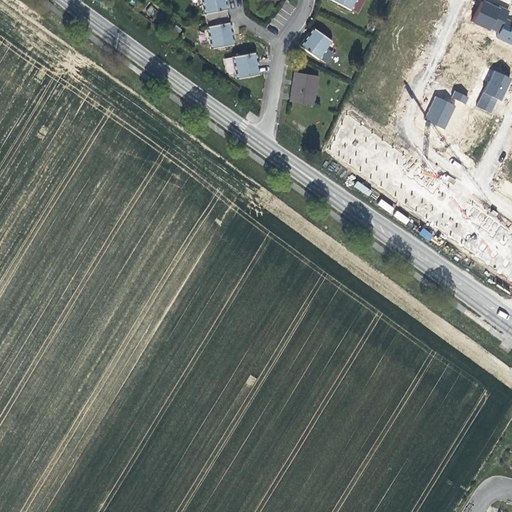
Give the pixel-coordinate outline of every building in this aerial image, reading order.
[(228,22),(226,9),(223,0),(200,0),(211,49),(233,44),(228,22)] [(331,0),(350,9),(354,0),(331,0)] [(498,33),(504,20),(507,13),(497,8),(496,10),(491,8),(481,3),(472,23),(488,31),(489,29),(498,33)] [(511,24),(504,20),(498,33),(495,38),(511,46),(511,21),(511,22),(511,24)] [(329,40),(323,36),(312,28),(299,46),(318,59),(330,42),(329,40)] [(326,32),(323,36),(329,40),(332,36),(326,32)] [(236,79),(258,74),(254,53),(232,57),(236,79)] [(493,70),(476,106),(490,113),(496,99),(499,100),(509,78),(493,70)] [(317,76),(294,72),(289,101),(313,105),(317,76)] [(464,103),(467,97),(454,90),(451,97),(464,103)] [(444,128),(455,105),(435,96),(424,119),(444,128)] [(511,229),(347,114),(329,149),(511,281),(511,229)] [(419,236),(430,239),(432,232),(421,229),(419,236)]
